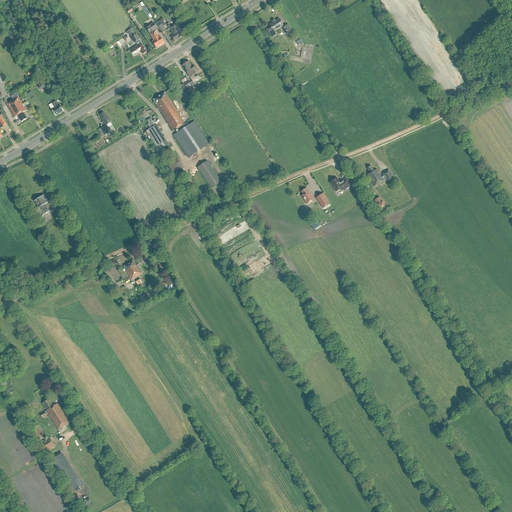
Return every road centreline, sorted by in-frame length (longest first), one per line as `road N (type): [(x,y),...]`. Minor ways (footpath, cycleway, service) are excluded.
road 1 (track): [(338,158),(0,302)]
road 2 (primary): [(0,163),(262,0)]
road 3 (track): [(511,83),(338,158)]
road 4 (track): [(338,158),(246,9)]
road 5 (track): [(0,291),(66,397)]
